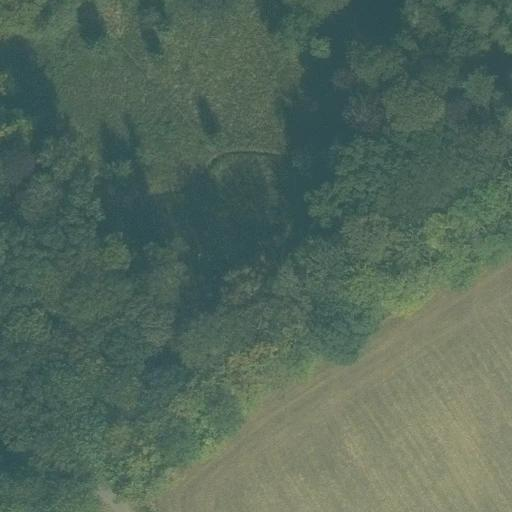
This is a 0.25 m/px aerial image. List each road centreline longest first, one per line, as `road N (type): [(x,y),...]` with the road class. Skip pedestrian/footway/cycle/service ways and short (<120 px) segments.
road 1 (track): [(27,511),(511,201)]
road 2 (track): [(122,511),(0,318)]
